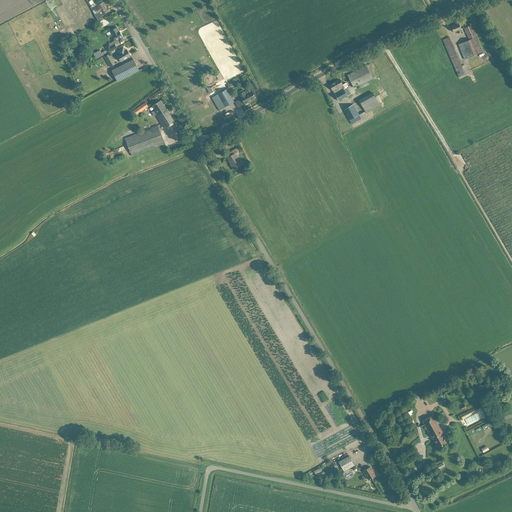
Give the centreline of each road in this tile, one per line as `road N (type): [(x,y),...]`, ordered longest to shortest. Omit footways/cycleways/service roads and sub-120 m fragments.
road 1 (unclassified): [(417,510),(201,144)]
road 2 (unclassified): [(201,144),(379,45),(484,0)]
road 3 (unclassified): [(200,511),(205,482),(216,471),(417,510)]
road 4 (unclassified): [(201,144),(115,0)]
